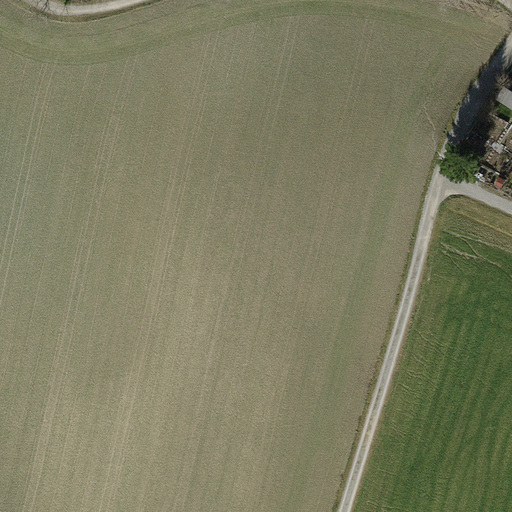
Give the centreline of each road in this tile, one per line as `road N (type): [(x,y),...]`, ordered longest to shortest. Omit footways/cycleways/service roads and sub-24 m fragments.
road 1 (track): [(441,179),(340,511)]
road 2 (track): [(511,50),(462,119),(441,179)]
